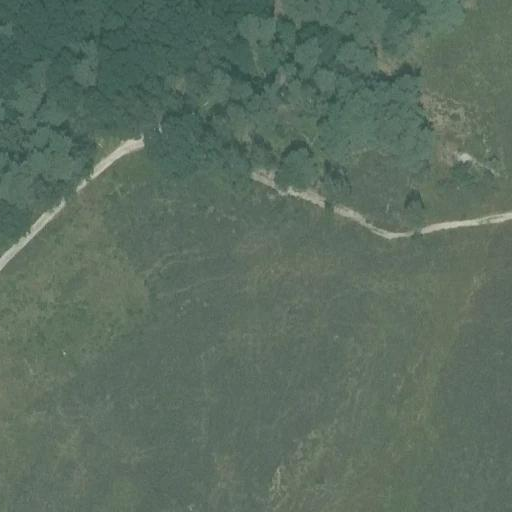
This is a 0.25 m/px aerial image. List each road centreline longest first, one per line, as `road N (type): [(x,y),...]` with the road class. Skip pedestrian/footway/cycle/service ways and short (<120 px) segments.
road 1 (track): [(156,130),(185,67),(215,34),(308,0)]
road 2 (track): [(0,267),(128,141),(156,130)]
